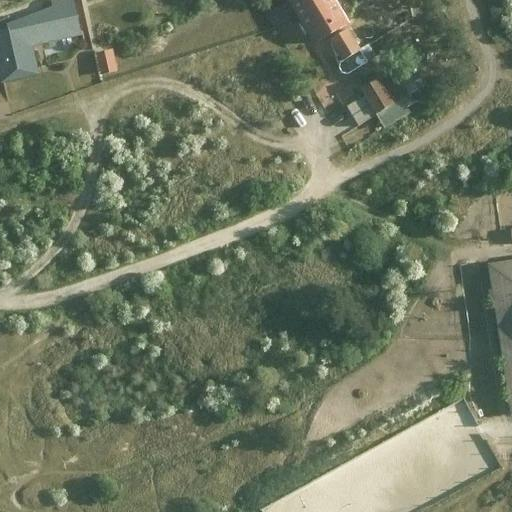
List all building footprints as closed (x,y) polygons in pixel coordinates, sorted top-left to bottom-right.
[(284,0),(267,10),(291,52),(331,29),(314,0),(284,0)] [(85,39),(76,6),(44,15),(25,30),(0,37),(0,71),(5,89),(41,78),(35,55),(85,39)] [(116,46),(100,50),(105,73),(122,69),(116,46)] [(366,94),(382,123),(412,106),(396,77),(366,94)] [(511,258),(490,262),(511,402),(511,258)]
